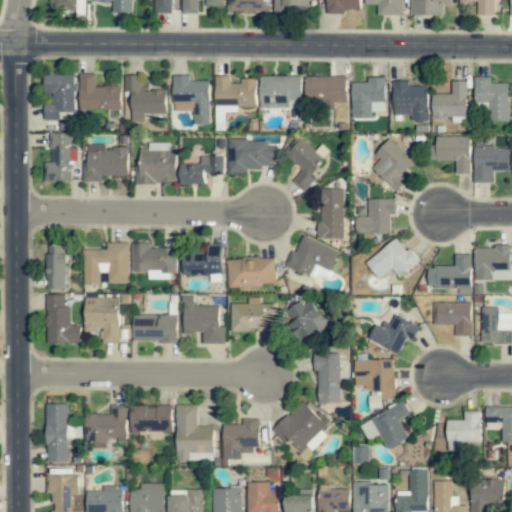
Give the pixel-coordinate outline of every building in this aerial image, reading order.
[(114,0),(114,5),(122,5),(122,9),(132,9),(131,0),(114,0)] [(269,0),(228,0),(228,12),(270,11),(269,0)] [(274,0),(275,13),(290,13),(290,0),(274,0)] [(73,74),(44,75),(45,120),(67,120),(67,112),(74,112),(73,74)] [(80,110),(121,109),(120,86),(95,87),(95,74),(79,75),(80,110)] [(209,124),(208,81),(189,81),(189,75),(173,76),(173,111),(193,111),(193,124),(209,124)] [(165,91),(139,91),(139,76),(125,76),(125,91),(131,91),(131,120),(140,120),(140,114),(166,113),(165,91)] [(214,76),(215,112),(237,112),(237,107),(256,107),(255,78),(240,79),(240,83),(229,84),(229,76),(214,76)] [(259,107),(301,108),(301,76),(260,76),(259,107)] [(306,102),(346,101),(345,77),(305,78),(306,102)] [(474,105),(507,106),(508,84),(489,83),(489,78),(475,78),(474,105)] [(368,89),(357,92),(356,90),(351,91),(357,114),(370,111),(368,104),(376,102),(371,82),(366,83),(368,89)] [(432,95),(432,118),(466,116),(465,82),(451,83),(451,94),(432,95)] [(427,118),(426,87),(394,88),(395,114),(405,114),(405,119),(427,118)] [(70,133),(50,133),(51,162),(44,162),(44,180),(70,180),(70,133)] [(298,136),(283,153),(302,170),(292,181),(303,191),(314,180),(308,175),(323,158),(298,136)] [(469,138),(435,138),(435,148),(436,148),(436,159),(460,159),(460,156),(469,156),(469,138)] [(412,162),(390,139),(375,153),(381,160),(374,167),(395,190),(405,180),(399,174),(412,162)] [(228,169),(276,169),(277,146),(267,146),(267,141),(229,141),(228,169)] [(101,175),(127,176),(128,149),(105,148),(105,145),(85,144),(84,181),(101,181),(101,175)] [(511,166),(511,148),(475,147),(474,180),(490,180),(490,170),(511,171),(511,166)] [(139,148),(140,170),(146,169),(147,182),(172,181),(172,175),(175,175),(174,149),(154,150),(154,148),(139,148)] [(180,183),(205,184),(206,164),(181,164),(180,183)] [(344,189),(320,189),(319,238),(343,239),(344,189)] [(390,199),(367,200),(368,216),(355,217),(356,234),(391,232),(390,199)] [(337,252),(302,236),(288,265),(308,275),(314,263),(328,270),(337,252)] [(418,262),(397,237),(366,263),(379,278),(391,268),(399,278),(418,262)] [(84,284),(100,284),(100,273),(107,273),(107,283),(129,283),(128,242),(106,243),(106,249),(83,250),(84,284)] [(221,244),(183,245),(183,275),(222,274),(221,244)] [(46,289),(65,289),(65,245),(47,245),(46,289)] [(147,258),(147,246),(133,245),(133,257),(147,258)] [(474,280),(509,280),(510,247),(475,246),(474,280)] [(471,255),(455,254),(454,267),(428,266),(427,286),(470,287),(471,255)] [(229,286),(275,285),(274,258),(228,260),(229,286)] [(46,296),(47,343),(80,343),(80,326),(69,326),(69,307),(63,307),(63,296),(46,296)] [(225,343),(225,327),(219,327),(219,305),(194,306),(194,296),(183,297),(183,333),(202,333),(202,343),(225,343)] [(119,298),(85,297),(85,330),(103,331),(103,340),(119,340),(119,298)] [(274,304),(232,303),(231,330),(274,331),(274,304)] [(455,325),(455,335),(470,335),(471,303),(433,303),(433,324),(455,325)] [(320,306),(290,304),(288,330),(319,332),(320,306)] [(498,307),(481,307),(481,343),(511,342),(511,328),(511,313),(498,314),(498,307)] [(177,315),(133,314),(133,341),(177,342),(177,315)] [(418,327),(395,315),(387,329),(377,324),(369,338),(397,354),(407,336),(412,338),(418,327)] [(340,403),(339,354),(316,354),(317,403),(340,403)] [(394,360),(355,361),(355,389),(388,389),(388,398),(394,398),(394,360)] [(382,392),(369,391),(368,407),(381,408),(382,392)] [(326,426),(303,402),(275,428),(301,455),(323,434),(320,431),(326,426)] [(385,448),(408,439),(399,418),(408,415),(404,404),(367,419),(372,433),(379,431),(385,448)] [(67,405),(48,405),(47,461),(67,461),(67,405)] [(196,405),(177,405),(176,457),(213,457),(213,427),(196,426),(196,405)] [(112,415),(86,415),(86,428),(101,429),(101,439),(126,439),(126,407),(112,406),(112,415)] [(131,433),(172,433),(172,406),(131,406),(131,433)] [(511,406),(485,407),(486,429),(501,428),(501,442),(511,442),(511,406)] [(446,421),(447,450),(466,450),(466,442),(480,441),(479,411),(464,412),(464,420),(446,421)] [(258,423),(222,423),(223,452),(235,451),(235,448),(259,448),(258,423)] [(368,464),(369,447),(352,446),(351,463),(368,464)] [(394,511),(426,511),(427,469),(408,469),(408,495),(394,495),(394,511)] [(51,511),(72,511),(72,496),(78,495),(77,476),(50,476),(51,511)] [(268,481),(246,482),(246,511),(278,511),(278,488),(268,489),(268,481)] [(466,511),(466,506),(457,506),(457,496),(452,496),(451,481),(432,481),(432,511),(466,511)] [(353,484),(353,511),(387,511),(387,483),(353,484)] [(164,511),(164,484),(140,484),(140,490),(132,491),(132,511),(164,511)] [(349,489),(329,489),(329,484),(317,485),(317,511),(332,511),(333,510),(349,510),(349,489)] [(122,511),(122,487),(103,487),(103,490),(86,490),(86,511),(122,511)] [(240,511),(241,489),(213,488),(212,511),(240,511)] [(202,511),(204,490),(187,490),(187,496),(169,496),(168,511),(202,511)] [(313,511),(313,495),(284,496),(284,511),(313,511)]
